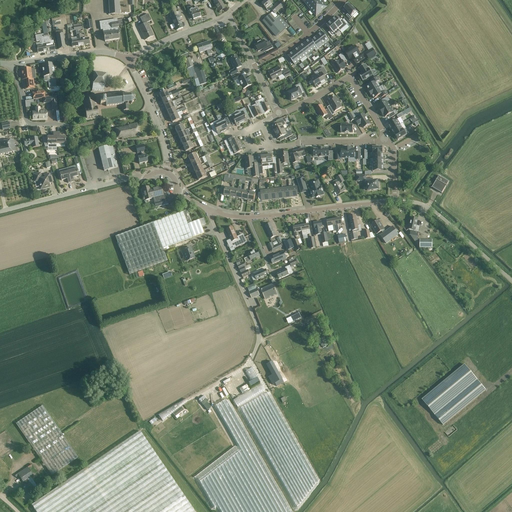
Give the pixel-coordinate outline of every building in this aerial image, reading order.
[(108,0),(109,15),(120,14),(118,0),(108,0)] [(172,19),(176,30),(183,28),(179,18),(182,17),(180,11),(176,12),(171,0),(160,0),(165,14),(169,12),(172,19)] [(214,3),(219,12),(225,8),(220,0),(212,0),(214,3)] [(281,0),(280,0),(277,3),(277,4),(274,7),(272,4),(268,0),(266,0),(262,4),(266,9),(268,12),(271,10),(273,12),(271,14),(262,21),(276,36),(287,26),(279,16),(275,19),(275,18),(277,16),(276,14),(286,5),(281,0)] [(311,0),(310,0),(306,4),(310,9),(315,5),(311,0)] [(320,1),(315,5),(321,12),(322,12),(326,8),(320,1)] [(349,4),(344,9),(349,13),(346,16),(351,20),(354,18),(352,16),(356,12),(354,9),(352,6),(351,7),(349,4)] [(315,5),(310,9),(316,17),(322,12),(321,12),(315,5)] [(191,14),(193,19),(201,17),(199,11),(198,11),(197,7),(194,8),(193,6),(187,8),(188,10),(189,15),(191,14)] [(138,27),(145,40),(153,36),(147,23),(151,21),(148,14),(140,18),(143,24),(138,27)] [(336,18),(331,22),(339,30),(343,26),(344,28),(347,25),(343,20),(340,22),(336,18)] [(110,28),(112,40),(119,39),(118,31),(118,28),(119,28),(118,22),(111,23),(111,28),(110,28)] [(331,22),(327,26),(331,31),(328,33),(333,38),(336,35),(334,34),(339,30),(331,22)] [(41,23),(43,34),(46,51),(55,50),(53,41),(50,42),(49,37),(48,38),(45,23),(41,23)] [(71,41),(72,47),(81,45),(79,33),(78,30),(77,24),(73,25),(74,31),(75,31),(76,36),(76,37),(71,38),(71,34),(67,34),(68,40),(71,40),(71,41)] [(103,33),(105,41),(112,40),(110,28),(109,25),(102,26),(103,33)] [(56,35),(58,49),(66,48),(63,33),(62,30),(55,31),(56,35)] [(79,33),(81,45),(89,44),(88,38),(83,39),(81,32),(79,33)] [(322,32),(317,36),(323,45),(329,41),(322,32)] [(46,51),(43,34),(35,36),(36,42),(39,42),(39,43),(36,44),(37,53),(46,51)] [(311,40),(311,41),(317,48),(317,50),(323,45),(317,36),(311,40)] [(310,39),(305,44),(311,52),(317,48),(311,41),(311,40),(310,39)] [(264,40),(255,45),(256,47),(255,48),(256,51),(257,50),(258,52),(264,48),(266,52),(273,48),(271,45),(267,47),(264,40)] [(206,50),(208,55),(212,54),(210,49),(212,49),(209,41),(201,44),(201,45),(197,46),(199,53),(206,50)] [(305,44),(299,48),(306,57),(311,52),(305,44)] [(353,60),(355,64),(364,58),(361,55),(355,46),(345,53),(349,59),(352,57),(354,60),(353,60)] [(368,59),(376,54),(371,46),(367,48),(369,51),(365,54),(368,59)] [(299,48),(294,52),(300,61),(306,57),(299,48)] [(294,52),(288,56),(295,65),(300,61),(294,52)] [(195,76),(194,74),(196,73),(193,67),(190,58),(188,53),(179,56),(181,61),(184,60),(187,69),(186,69),(190,78),(195,76)] [(340,61),(332,65),(338,74),(345,69),(345,68),(347,67),(344,62),(347,61),(343,54),(339,56),(342,60),(340,61)] [(229,72),(231,76),(238,73),(236,69),(241,66),(236,56),(229,59),(234,70),(229,72)] [(48,82),(49,88),(56,87),(54,75),(53,63),(42,65),(43,77),(44,82),(48,82)] [(269,73),(272,80),(283,74),(282,72),(285,78),(291,75),(285,65),(282,67),(283,69),(281,70),(279,67),(269,73)] [(359,75),(363,81),(373,75),(369,69),(368,69),(365,65),(359,69),(362,73),(359,75)] [(202,67),(198,68),(200,72),(196,73),(197,78),(198,78),(200,85),(207,83),(202,67)] [(24,80),(25,89),(34,88),(33,79),(32,79),(31,68),(21,69),(22,80),(24,80)] [(316,76),(322,85),(326,83),(325,82),(327,81),(324,76),(327,74),(323,68),(319,70),(320,71),(318,72),(319,74),(316,76)] [(93,85),(92,91),(97,92),(97,90),(104,91),(104,87),(104,85),(105,85),(106,74),(94,72),(93,84),(93,85)] [(238,80),(243,89),(251,85),(246,75),(241,78),(239,74),(232,78),(234,82),(238,80)] [(313,83),(316,88),(317,87),(318,88),(322,85),(316,76),(311,80),(311,81),(308,83),(310,85),(313,83)] [(368,91),(370,93),(382,86),(380,87),(377,84),(380,82),(377,77),(371,81),(373,84),(367,87),(369,90),(368,91)] [(291,100),(291,101),(302,96),(301,94),(304,92),(300,84),(295,87),(296,90),(288,94),(289,97),(289,98),(290,100),(291,100)] [(382,86),(370,93),(371,96),(372,96),(374,99),(380,95),(381,98),(387,94),(384,89),(382,91),(380,88),(382,86)] [(33,92),(34,100),(42,99),(45,98),(44,91),(33,92)] [(168,94),(166,91),(159,94),(162,100),(172,95),(171,93),(168,94)] [(123,104),(123,111),(128,110),(127,103),(131,103),(134,100),(134,97),(131,95),(122,95),(122,94),(104,96),(105,97),(103,97),(103,98),(103,100),(102,100),(100,99),(100,101),(100,103),(100,105),(102,104),(104,104),(106,104),(106,106),(123,104)] [(172,95),(162,100),(164,105),(171,102),(170,99),(173,98),(172,95)] [(83,102),(87,118),(98,116),(95,96),(84,98),(85,102),(83,102)] [(58,110),(56,97),(52,98),(45,98),(42,99),(43,104),(51,103),(52,111),(58,110)] [(329,110),(332,116),(335,114),(334,112),(341,107),(340,106),(341,105),(339,102),(338,103),(335,97),(328,102),(330,106),(327,108),(328,110),(329,110)] [(379,109),(381,113),(390,108),(387,102),(389,100),(387,97),(381,101),(383,104),(378,107),(379,108),(379,109)] [(164,105),(167,111),(174,108),(173,105),(175,104),(175,103),(182,100),(181,98),(179,99),(171,102),(164,105)] [(259,103),(264,114),(269,111),(267,108),(269,107),(268,103),(265,104),(264,101),(263,99),(258,101),(259,103)] [(253,106),(258,116),(264,114),(259,103),(258,101),(255,102),(256,104),(253,106)] [(247,106),(253,118),(255,117),(255,118),(258,116),(253,106),(251,107),(250,105),(247,106)] [(329,118),(330,119),(333,118),(332,116),(329,110),(328,110),(326,112),(322,106),(316,109),(317,112),(315,113),(317,117),(319,115),(321,119),(325,116),(327,119),(329,118)] [(32,112),(33,120),(47,119),(46,110),(40,111),(40,107),(35,107),(35,112),(32,112)] [(167,111),(170,117),(186,109),(185,107),(176,111),(174,108),(167,111)] [(236,111),(242,124),(248,121),(246,117),(248,116),(245,108),(240,110),(236,111)] [(390,108),(381,113),(383,116),(384,116),(385,117),(390,115),(391,117),(397,114),(395,110),(393,112),(390,108)] [(170,117),(172,123),(179,119),(178,116),(181,115),(187,112),(186,109),(170,117)] [(234,122),(237,126),(242,124),(236,111),(233,114),(228,116),(232,123),(234,122)] [(358,118),(355,120),(358,126),(361,124),(364,128),(370,124),(364,114),(358,118)] [(219,123),(224,132),(229,130),(227,125),(230,123),(226,117),(222,119),(223,121),(219,123)] [(272,128),(275,133),(284,129),(283,126),(285,125),(282,118),(276,121),(277,122),(272,124),(274,127),(272,128)] [(389,125),(392,130),(400,125),(397,120),(389,125)] [(216,130),(218,135),(224,132),(219,123),(218,121),(210,125),(213,130),(211,131),(212,132),(216,130)] [(178,127),(175,128),(177,134),(185,131),(181,123),(177,125),(178,127)] [(403,123),(400,125),(392,130),(395,135),(403,130),(406,128),(403,123)] [(122,138),(122,139),(139,136),(136,124),(129,125),(129,126),(115,128),(116,138),(118,138),(122,138)] [(353,125),(341,125),(341,133),(345,133),(349,133),(353,133),(353,125)] [(187,129),(185,131),(177,134),(180,140),(187,136),(186,134),(189,132),(187,129)] [(279,138),(280,141),(292,135),(291,132),(289,131),(286,132),(284,129),(275,133),(278,139),(279,138)] [(403,130),(395,135),(398,140),(406,135),(403,130)] [(56,148),(56,144),(56,132),(53,132),(53,137),(47,137),(47,148),(56,148)] [(56,144),(65,144),(67,144),(67,141),(65,141),(65,137),(59,137),(59,132),(56,132),(56,144)] [(187,136),(180,140),(183,146),(190,142),(187,136)] [(31,145),(32,148),(39,147),(37,137),(30,138),(31,139),(24,141),(24,146),(31,145)] [(231,149),(240,144),(237,138),(233,140),(232,138),(225,141),(228,146),(229,145),(231,149)] [(0,145),(0,144),(0,155),(16,152),(14,139),(0,143),(0,145)] [(190,142),(183,146),(185,151),(193,148),(190,142)] [(138,158),(139,164),(147,162),(146,156),(145,156),(144,152),(145,152),(144,144),(135,146),(137,154),(141,153),(142,157),(138,158)] [(240,144),(231,149),(234,155),(243,150),(240,144)] [(98,149),(104,171),(118,167),(112,145),(108,146),(98,149)] [(311,150),(311,156),(314,156),(314,157),(319,157),(328,156),(329,161),(333,161),(333,151),(329,152),(329,148),(313,149),(314,150),(311,150)] [(348,159),(348,148),(344,148),(344,149),(342,149),(342,154),(340,154),(340,153),(336,153),(336,160),(340,160),(340,158),(342,158),(342,159),(348,159)] [(352,148),(348,148),(348,159),(354,159),(354,158),(356,158),(356,160),(360,160),(360,153),(356,153),(354,153),(354,149),(352,149),(352,148)] [(290,156),(292,164),(299,162),(298,158),(305,156),(303,149),(293,151),(294,155),(290,156)] [(280,154),(281,164),(289,163),(288,153),(284,153),(284,152),(281,153),(280,154)] [(188,157),(190,163),(198,159),(195,153),(188,157)] [(273,166),(274,173),(277,173),(276,165),(273,165),(273,163),(272,155),(271,155),(271,154),(267,155),(267,156),(266,156),(268,167),(273,166)] [(259,166),(260,174),(263,174),(262,167),(268,167),(266,156),(261,156),(262,166),(259,166)] [(259,177),(258,163),(253,164),(253,157),(245,158),(247,169),(252,168),(253,178),(259,177)] [(190,163),(193,168),(200,165),(198,159),(190,163)] [(193,168),(196,174),(203,171),(200,165),(193,168)] [(68,172),(71,182),(74,182),(73,177),(78,176),(77,169),(68,172)] [(196,174),(198,180),(206,177),(204,174),(207,173),(205,170),(203,171),(196,174)] [(324,171),(319,174),(322,180),(327,177),(324,171)] [(68,183),(71,182),(68,172),(60,174),(61,180),(67,179),(68,183)] [(38,180),(40,189),(49,187),(48,182),(51,181),(49,174),(45,175),(45,178),(41,179),(40,173),(34,175),(36,181),(38,180)] [(333,185),(338,195),(346,191),(344,186),(342,187),(341,184),(345,182),(341,175),(336,178),(339,182),(338,182),(337,180),(332,183),(333,185)] [(357,176),(357,181),(364,181),(365,183),(366,183),(368,191),(373,190),(373,191),(378,190),(378,189),(379,189),(379,188),(379,185),(378,185),(377,181),(373,181),(372,179),(366,180),(366,176),(357,176)] [(439,176),(432,188),(442,193),(449,182),(439,176)] [(300,188),(306,186),(303,177),(297,179),(300,188)] [(310,190),(312,198),(316,197),(316,198),(320,197),(320,196),(324,195),(321,187),(320,187),(318,184),(310,186),(311,190),(310,190)] [(296,186),(289,187),(290,197),(297,197),(296,186)] [(154,203),(155,208),(168,205),(167,200),(165,200),(164,194),(163,195),(161,187),(150,190),(149,187),(143,188),(145,200),(151,198),(151,197),(153,197),(154,203)] [(289,187),(282,188),(283,198),(290,197),(289,187)] [(282,188),(275,189),(276,199),(283,198),(282,188)] [(275,189),(268,190),(269,200),(276,199),(275,189)] [(262,201),(269,200),(268,190),(261,191),(262,201)] [(115,238),(129,276),(167,261),(163,249),(204,233),(199,221),(191,223),(187,211),(115,238)] [(353,231),(353,232),(361,231),(360,225),(358,226),(356,215),(350,216),(352,231),(353,231)] [(419,247),(419,248),(432,248),(432,240),(420,240),(419,241),(417,237),(418,237),(419,232),(415,232),(416,226),(417,219),(411,217),(409,230),(410,232),(410,236),(419,247)] [(334,219),(336,231),(339,230),(338,225),(342,224),(341,218),(334,219)] [(332,230),(333,233),(336,233),(336,231),(334,219),(326,221),(328,227),(332,226),(332,230)] [(371,225),(377,234),(384,230),(379,220),(375,222),(374,222),(372,223),(372,224),(371,225)] [(314,229),(316,235),(320,234),(320,232),(322,232),(321,227),(322,227),(321,222),(313,223),(314,229)] [(271,223),(265,226),(271,238),(276,236),(271,223)] [(302,231),(302,236),(311,234),(310,230),(309,224),(301,226),(302,231)] [(294,233),(295,237),(299,236),(298,232),(302,231),(301,226),(293,227),(294,233)] [(392,226),(380,236),(386,244),(399,235),(392,226)] [(244,244),(240,235),(237,237),(233,227),(226,230),(230,240),(226,241),(231,252),(235,250),(235,248),(244,244)] [(347,241),(345,234),(338,236),(339,243),(347,241)] [(293,241),(297,251),(302,249),(298,239),(293,241)] [(284,243),(287,251),(294,248),(290,240),(284,243)] [(185,257),(186,261),(194,258),(191,248),(181,251),(184,258),(185,257)] [(245,259),(246,263),(251,260),(260,256),(258,250),(255,252),(254,250),(250,252),(250,254),(248,255),(249,257),(245,259)] [(270,258),(272,264),(286,258),(283,252),(270,258)] [(295,257),(288,260),(289,262),(291,267),(298,264),(297,262),(296,259),(295,258),(295,257)] [(235,262),(239,269),(244,266),(245,267),(246,266),(245,263),(241,264),(239,260),(235,262)] [(251,276),(253,281),(256,280),(268,275),(266,269),(260,272),(259,271),(253,273),(254,275),(251,276)] [(286,269),(277,273),(279,279),(288,275),(286,269)] [(241,274),(243,278),(250,275),(248,270),(246,271),(247,271),(241,274)] [(277,294),(273,285),(261,290),(265,299),(277,294)] [(249,292),(252,299),(260,295),(257,288),(256,289),(255,288),(252,289),(253,290),(249,292)] [(291,317),(293,322),(301,318),(299,314),(291,317)] [(318,340),(323,348),(328,345),(324,337),(318,340)] [(268,378),(272,385),(283,378),(272,362),(265,366),(271,375),(268,378)] [(444,426),(486,390),(464,364),(422,400),(444,426)] [(247,371),(251,380),(257,377),(253,368),(247,371)] [(238,406),(266,390),(262,383),(234,400),(238,406)] [(220,394),(221,395),(212,400),(214,404),(226,398),(225,396),(228,395),(226,391),(220,394)] [(152,429),(192,479),(235,447),(196,397),(191,400),(190,400),(188,402),(185,399),(155,417),(157,420),(160,418),(163,421),(152,429)] [(15,424),(52,476),(78,457),(42,406),(15,424)] [(196,511),(139,429),(58,486),(58,487),(32,505),(35,511),(196,511)] [(24,481),(26,485),(22,488),(26,494),(28,493),(29,495),(34,492),(32,490),(37,487),(31,477),(28,479),(27,479),(37,472),(31,465),(17,474),(23,482),(24,481)]
